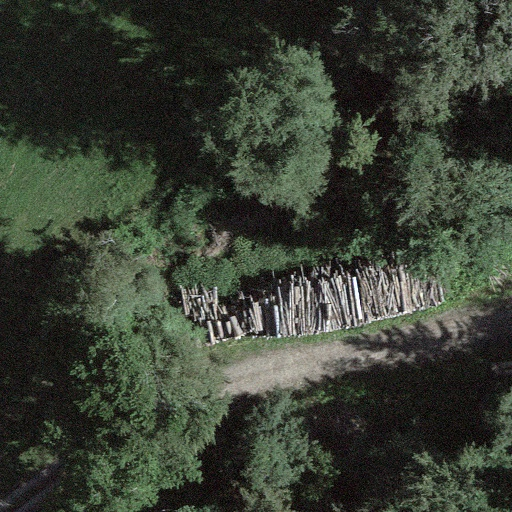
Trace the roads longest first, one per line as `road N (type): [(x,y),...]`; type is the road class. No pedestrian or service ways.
road 1 (track): [(511,305),(211,384)]
road 2 (track): [(211,384),(103,443),(5,511)]
